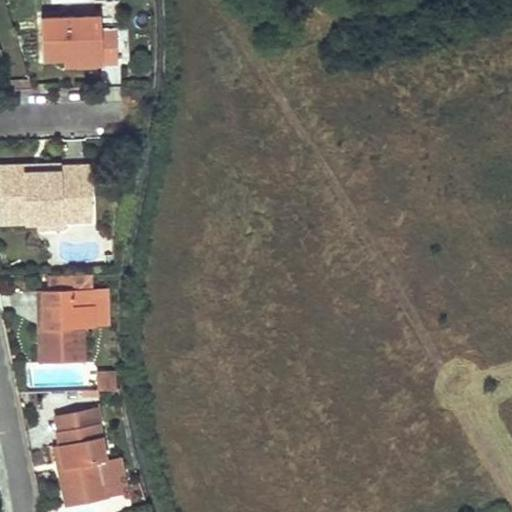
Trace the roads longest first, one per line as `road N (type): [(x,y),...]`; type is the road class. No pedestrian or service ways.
road 1 (track): [(509,511),(403,296),(217,0)]
road 2 (residential): [(0,381),(27,511)]
road 3 (residential): [(0,119),(127,117)]
